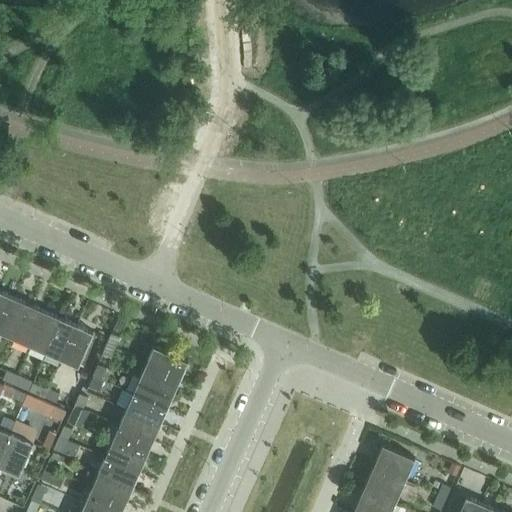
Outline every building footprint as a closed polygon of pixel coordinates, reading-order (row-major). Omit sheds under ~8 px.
[(0,329),(14,296),(0,289),(0,329)] [(30,303),(14,296),(0,329),(0,330),(15,337),(30,303)] [(46,310),(30,303),(15,337),(31,344),(46,310)] [(62,317),(46,310),(31,344),(47,351),(62,317)] [(77,324),(62,317),(47,351),(62,358),(77,324)] [(94,331),(77,324),(62,358),(79,365),(94,331)] [(112,333),(107,343),(115,347),(120,336),(112,333)] [(115,347),(107,343),(102,355),(110,358),(115,347)] [(155,345),(148,361),(182,376),(189,360),(155,345)] [(182,376),(148,361),(141,377),(175,392),(182,376)] [(98,364),(94,374),(102,378),(106,368),(98,364)] [(5,376),(15,381),(19,373),(8,368),(5,376)] [(34,379),(19,373),(15,381),(30,387),(34,379)] [(102,378),(94,374),(89,386),(97,390),(102,378)] [(175,392),(141,377),(134,392),(168,407),(175,392)] [(46,394),(50,386),(34,380),(31,387),(46,394)] [(61,391),(50,386),(46,394),(58,399),(61,391)] [(24,401),(27,393),(16,388),(12,396),(24,401)] [(168,407),(134,392),(127,408),(161,423),(168,407)] [(38,398),(27,393),(24,401),(35,406),(38,398)] [(87,397),(80,394),(79,393),(75,403),(83,407),(87,397)] [(83,407),(75,403),(70,415),(78,418),(83,407)] [(161,423),(127,408),(120,423),(154,438),(161,423)] [(154,438),(120,423),(113,440),(147,455),(154,438)] [(64,425),(60,436),(68,439),(72,428),(64,425)] [(0,455),(10,432),(0,426),(0,455)] [(34,442),(10,432),(0,455),(0,464),(20,474),(34,442)] [(68,439),(60,436),(55,447),(63,450),(68,439)] [(147,455),(113,440),(106,456),(140,471),(147,455)] [(384,443),(373,467),(405,481),(415,457),(384,443)] [(51,456),(46,466),(54,470),(59,460),(51,456)] [(140,471),(106,456),(99,471),(133,486),(140,471)] [(49,481),(54,470),(46,466),(41,478),(49,481)] [(373,467),(364,489),(395,503),(405,481),(373,467)] [(133,486),(99,471),(92,487),(126,502),(133,486)] [(435,481),(432,487),(440,490),(442,484),(435,481)] [(440,490),(438,495),(446,499),(451,487),(442,484),(440,490)] [(121,511),(126,502),(92,487),(85,503),(104,511),(121,511)] [(37,488),(32,499),(40,503),(45,492),(37,488)] [(364,489),(354,511),(355,511),(391,511),(395,503),(364,489)] [(454,490),(444,511),(459,511),(467,495),(454,490)] [(446,499),(438,495),(433,505),(441,509),(446,499)] [(478,511),(483,502),(467,495),(459,511),(478,511)] [(36,511),(40,503),(32,499),(27,510),(32,511),(36,511)] [(497,511),(498,509),(483,502),(478,511),(497,511)] [(104,511),(85,503),(81,511),(104,511)]
